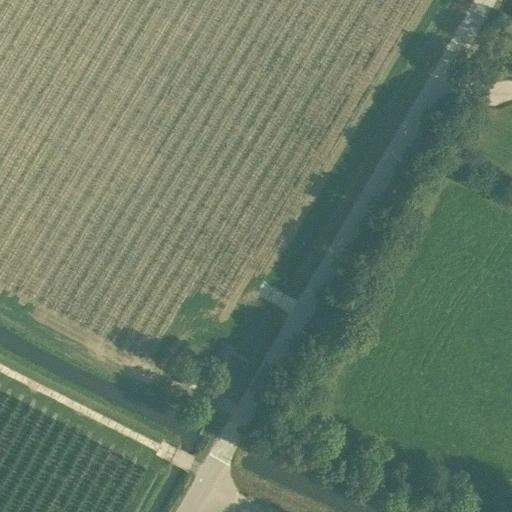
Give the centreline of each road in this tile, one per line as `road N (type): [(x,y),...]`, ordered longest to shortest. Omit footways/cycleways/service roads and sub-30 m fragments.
road 1 (unclassified): [(194,498),(484,0)]
road 2 (track): [(0,361),(209,472)]
